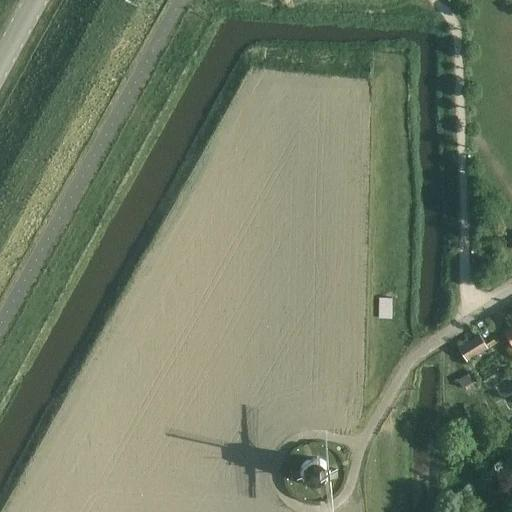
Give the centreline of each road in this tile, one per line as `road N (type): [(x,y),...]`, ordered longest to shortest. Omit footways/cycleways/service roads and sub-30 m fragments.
road 1 (residential): [(355,446),(421,351),(511,291)]
road 2 (residential): [(355,446),(318,434),(295,438),(275,474),(289,501),(324,509),(352,475)]
